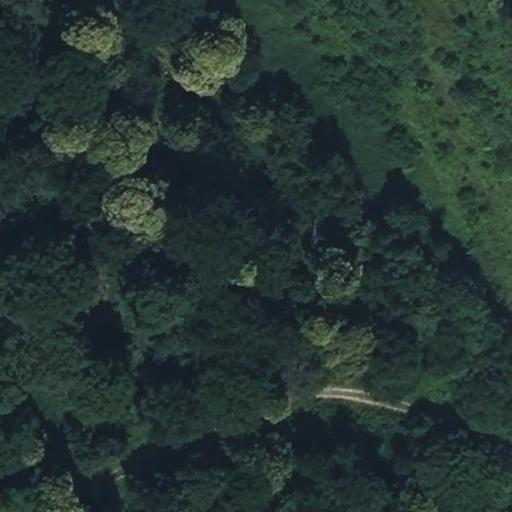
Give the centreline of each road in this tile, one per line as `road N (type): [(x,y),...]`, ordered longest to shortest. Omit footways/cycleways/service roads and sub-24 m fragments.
road 1 (track): [(40,511),(305,383),(511,437)]
road 2 (track): [(227,0),(511,407)]
